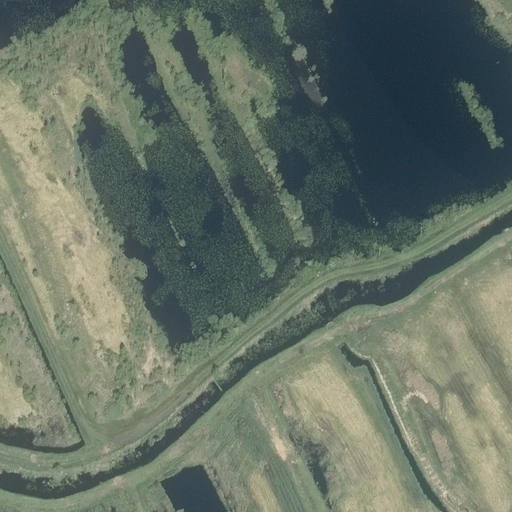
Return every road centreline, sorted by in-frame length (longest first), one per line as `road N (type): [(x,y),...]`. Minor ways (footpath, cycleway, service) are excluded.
road 1 (track): [(0,499),(51,511),(155,473),(256,380),(358,317),(414,300),(511,237)]
road 2 (track): [(511,193),(391,260),(326,274),(106,449),(40,463),(0,452)]
